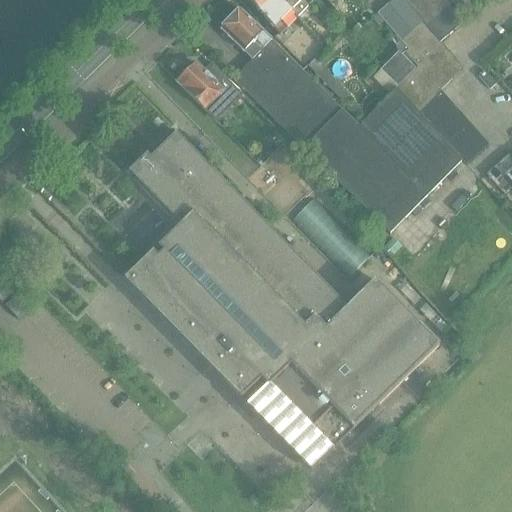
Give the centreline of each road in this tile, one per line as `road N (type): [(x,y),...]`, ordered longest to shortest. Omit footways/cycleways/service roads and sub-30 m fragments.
road 1 (residential): [(0,194),(174,11)]
road 2 (tertiary): [(151,0),(0,146)]
